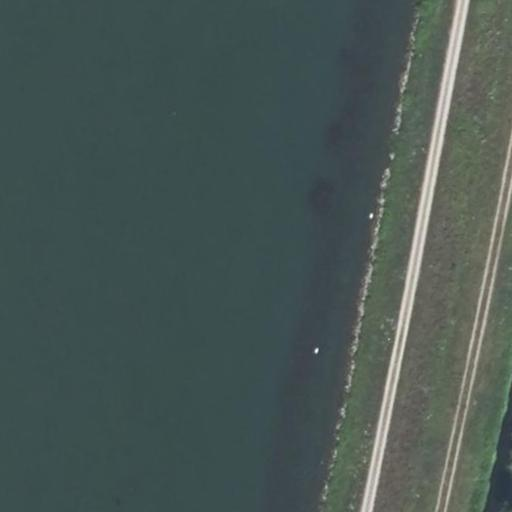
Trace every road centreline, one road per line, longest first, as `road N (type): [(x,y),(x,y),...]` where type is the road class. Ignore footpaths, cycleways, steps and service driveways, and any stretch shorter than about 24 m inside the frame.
road 1 (track): [(453,0),(358,511)]
road 2 (track): [(511,133),(434,511)]
